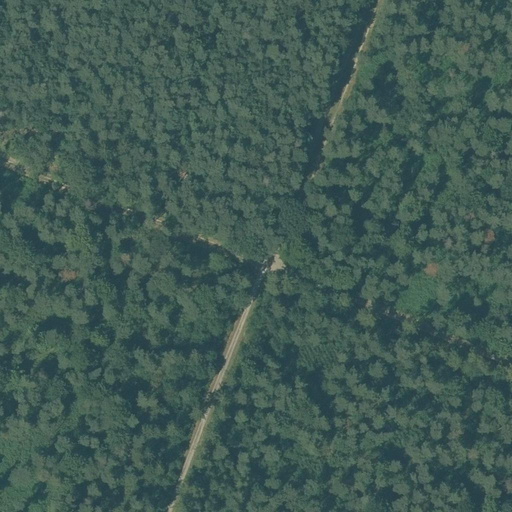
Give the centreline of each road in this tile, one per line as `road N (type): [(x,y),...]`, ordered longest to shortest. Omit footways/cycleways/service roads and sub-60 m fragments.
road 1 (track): [(268,264),(95,323),(0,380)]
road 2 (track): [(268,264),(0,158)]
road 3 (track): [(268,264),(374,0)]
road 4 (track): [(168,511),(268,264)]
road 5 (track): [(511,358),(268,264)]
